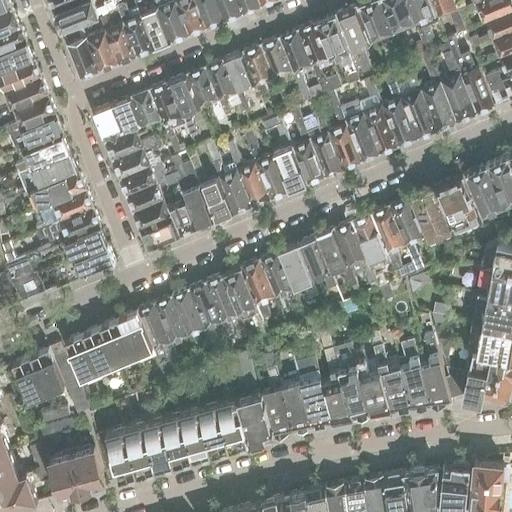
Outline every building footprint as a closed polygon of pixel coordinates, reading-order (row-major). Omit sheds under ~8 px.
[(0,0),(0,8),(13,3),(11,0),(0,0)] [(76,0),(50,0),(54,8),(76,0)] [(75,22),(76,25),(82,23),(81,20),(99,14),(94,0),(76,0),(54,8),(62,27),(75,22)] [(122,19),(123,18),(136,52),(153,45),(139,11),(130,14),(126,1),(122,0),(121,0),(116,2),(115,3),(122,19)] [(153,45),(170,38),(156,2),(154,0),(151,0),(145,2),(143,0),(135,0),(139,11),(153,45)] [(154,0),(156,2),(170,38),(188,31),(175,0),(154,0)] [(175,0),(188,31),(204,25),(194,0),(175,0)] [(194,0),(204,25),(222,17),(215,0),(194,0)] [(240,10),(235,0),(215,0),(222,17),(240,10)] [(235,0),(240,10),(258,3),(257,0),(235,0)] [(396,34),(382,0),(362,0),(360,1),(374,33),(381,36),(386,37),(391,36),(396,34)] [(413,17),(406,0),(382,0),(396,34),(397,34),(395,25),(413,17)] [(437,18),(430,0),(406,0),(413,17),(414,17),(417,25),(437,18)] [(457,5),(454,0),(430,0),(437,18),(441,16),(440,13),(457,5)] [(485,18),(511,6),(511,0),(474,0),(475,0),(450,10),(458,30),(472,24),(467,12),(474,10),(474,7),(479,5),(485,18)] [(0,31),(21,24),(13,3),(0,8),(0,31)] [(355,3),(334,11),(356,64),(361,76),(363,75),(370,72),(375,70),(364,43),(370,41),(355,3)] [(477,42),(511,28),(511,6),(485,18),(490,31),(475,37),(477,42)] [(361,76),(356,64),(334,11),(317,18),(330,56),(340,52),(347,68),(343,70),(348,81),(352,79),(361,76)] [(117,60),(136,52),(123,18),(122,19),(109,24),(105,14),(99,16),(103,27),(117,60)] [(87,34),(85,35),(99,68),(117,60),(103,27),(99,16),(96,17),(101,29),(87,34)] [(340,85),(341,84),(336,72),(325,77),(318,61),(330,56),(317,18),(297,26),(311,62),(310,63),(321,92),(326,90),(333,87),(340,85)] [(421,39),(424,39),(434,35),(429,21),(416,26),(421,39)] [(80,75),(99,68),(85,35),(87,34),(82,23),(76,25),(81,37),(68,43),(80,75)] [(0,51),(28,40),(21,24),(0,31),(0,51)] [(311,62),(297,26),(279,34),(292,68),(293,68),(300,87),(304,98),(305,99),(312,97),(300,66),(310,63),(311,62)] [(488,57),(511,47),(511,28),(477,42),(478,45),(493,39),(497,49),(486,54),(488,57)] [(457,69),(473,111),(494,102),(477,61),(467,65),(452,31),(445,34),(451,48),(443,51),(449,65),(454,67),(455,70),(457,69)] [(292,68),(279,34),(260,41),(274,75),(292,68)] [(424,39),(421,39),(413,41),(417,51),(427,48),(424,39)] [(0,72),(35,59),(28,40),(0,51),(0,72)] [(274,75),(260,41),(242,49),(256,82),(256,83),(260,93),(268,90),(263,79),(274,75)] [(403,44),(391,48),(395,60),(407,56),(403,44)] [(507,73),(511,71),(511,47),(488,57),(488,59),(499,55),(504,66),(485,74),(487,81),(507,73)] [(419,85),(435,126),(454,119),(439,77),(431,56),(428,48),(419,51),(423,60),(428,73),(435,75),(436,78),(419,85)] [(256,82),(242,49),(222,56),(237,90),(236,90),(243,108),(249,106),(242,88),(256,83),(256,82)] [(237,90),(222,56),(204,64),(226,116),(225,112),(234,108),(228,94),(236,90),(237,90)] [(3,92),(6,91),(42,76),(35,59),(0,72),(0,85),(1,86),(3,92)] [(381,100),(397,142),(415,135),(400,93),(389,63),(380,66),(392,96),(381,100)] [(226,116),(204,64),(186,71),(201,107),(202,106),(200,104),(210,100),(217,119),(226,116)] [(435,126),(419,85),(411,64),(403,68),(408,82),(415,83),(416,86),(400,93),(415,135),(435,126)] [(457,69),(455,70),(439,77),(454,119),(473,111),(457,69)] [(201,107),(186,71),(167,79),(186,121),(191,134),(197,132),(189,111),(201,107)] [(507,85),(511,95),(511,94),(511,71),(507,73),(487,81),(495,101),(502,99),(498,88),(507,85)] [(363,108),(379,150),(397,142),(381,100),(370,72),(363,75),(370,94),(375,92),(379,102),(363,108)] [(13,108),(49,94),(42,76),(6,91),(3,92),(10,108),(12,107),(13,108)] [(186,121),(167,79),(148,86),(162,117),(175,151),(182,149),(173,125),(186,121)] [(320,90),(317,83),(311,86),(314,92),(320,90)] [(162,117),(148,86),(131,93),(143,122),(149,120),(150,122),(162,117)] [(286,105),(304,98),(300,87),(282,94),(286,105)] [(328,127),(343,165),(361,157),(340,104),(333,87),(326,90),(338,123),(328,127)] [(135,125),(138,130),(151,125),(150,122),(149,120),(143,122),(131,93),(113,101),(125,129),(135,125)] [(4,131),(20,125),(56,111),(49,94),(13,108),(17,120),(2,125),(4,131)] [(340,104),(361,157),(379,150),(363,108),(358,96),(340,104)] [(125,129),(113,101),(94,109),(105,137),(125,129)] [(296,102),(290,105),(292,111),(298,109),(296,102)] [(291,141),(307,180),(325,173),(310,133),(299,108),(298,109),(292,111),(302,136),(291,141)] [(310,133),(325,173),(343,165),(328,127),(321,108),(313,111),(320,129),(310,133)] [(272,148),(288,188),(307,180),(291,141),(279,109),(260,117),(264,127),(275,123),(283,144),(272,148)] [(16,149),(22,147),(63,130),(56,111),(20,125),(4,131),(5,133),(10,132),(16,149)] [(138,130),(135,125),(125,129),(105,137),(112,156),(143,143),(146,150),(163,143),(160,136),(155,138),(153,133),(141,137),(138,130)] [(269,196),(288,188),(272,148),(261,152),(252,128),(244,131),(254,156),(253,156),(269,196)] [(17,169),(36,162),(71,148),(63,130),(22,147),(26,158),(15,162),(17,169)] [(218,172),(234,210),(251,203),(235,164),(224,168),(212,136),(205,139),(217,172),(218,172)] [(251,203),(269,196),(253,156),(242,161),(234,139),(227,141),(235,164),(251,203)] [(150,161),(161,157),(159,154),(149,158),(146,150),(143,143),(112,156),(120,174),(150,161)] [(215,218),(234,210),(218,172),(217,172),(206,176),(194,145),(187,148),(196,172),(215,218)] [(0,188),(0,197),(22,189),(78,166),(71,148),(36,162),(17,169),(23,184),(13,187),(12,184),(0,188)] [(186,196),(197,226),(215,218),(196,172),(187,175),(178,151),(171,154),(176,167),(179,179),(186,196)] [(511,215),(511,158),(509,151),(488,160),(505,200),(511,215)] [(161,157),(150,161),(120,174),(126,189),(156,177),(166,173),(165,171),(166,171),(161,157)] [(484,208),(505,200),(488,160),(467,169),(484,208)] [(85,185),(78,166),(22,189),(24,196),(32,193),(37,205),(52,199),(85,185)] [(166,173),(156,177),(126,189),(133,207),(163,194),(159,184),(166,181),(167,183),(179,179),(176,167),(166,171),(165,171),(166,173)] [(436,182),(456,228),(483,217),(462,171),(436,182)] [(456,228),(436,182),(427,185),(428,188),(425,189),(421,188),(409,193),(424,232),(428,240),(456,228)] [(37,227),(59,218),(93,204),(85,185),(52,199),(37,205),(37,206),(45,203),(50,218),(35,223),(37,227)] [(412,237),(424,232),(409,193),(389,201),(406,239),(414,259),(418,268),(423,266),(412,237)] [(155,202),(165,198),(163,194),(133,207),(141,227),(153,222),(150,216),(159,212),(155,202)] [(197,226),(186,196),(167,204),(179,233),(197,226)] [(179,233),(167,204),(165,198),(155,202),(159,212),(150,216),(153,222),(141,227),(148,246),(179,233)] [(406,239),(389,201),(370,209),(385,247),(386,247),(399,275),(418,268),(414,259),(401,265),(397,256),(393,244),(406,239)] [(57,240),(67,235),(100,222),(93,204),(59,218),(37,227),(39,232),(47,229),(48,232),(53,230),(57,240)] [(378,250),(385,247),(370,209),(351,217),(372,267),(377,278),(378,278),(376,273),(386,269),(378,250)] [(483,261),(511,267),(511,237),(496,234),(495,235),(492,227),(498,225),(493,214),(491,215),(490,211),(485,212),(489,222),(483,225),(488,237),(483,261)] [(377,278),(372,267),(351,217),(334,224),(349,262),(353,271),(364,266),(370,281),(377,278)] [(0,232),(8,232),(7,221),(0,221),(0,232)] [(52,266),(109,243),(100,222),(67,235),(57,240),(57,241),(37,248),(40,257),(62,249),(66,258),(52,263),(52,266)] [(334,224),(315,232),(331,269),(341,265),(349,285),(358,281),(353,271),(349,262),(334,224)] [(347,310),(331,269),(315,232),(295,241),(317,293),(318,292),(312,277),(323,273),(339,313),(347,310)] [(9,260),(19,256),(12,237),(3,241),(9,260)] [(295,241),(277,248),(292,286),(304,281),(310,295),(317,293),(295,241)] [(59,283),(115,260),(109,243),(52,266),(59,283)] [(453,254),(464,249),(461,243),(450,248),(453,254)] [(275,293),(292,286),(277,248),(259,256),(274,291),(275,293)] [(13,278),(25,273),(33,270),(28,255),(7,263),(13,278)] [(259,256),(241,264),(256,299),(263,316),(270,313),(263,296),(274,291),(259,256)] [(511,267),(483,261),(477,291),(511,297),(511,267)] [(265,319),(263,316),(256,299),(241,264),(223,271),(240,311),(242,315),(251,311),(256,322),(265,319)] [(434,281),(436,275),(435,267),(420,272),(411,275),(410,277),(434,281)] [(37,269),(33,270),(25,273),(32,293),(44,288),(37,269)] [(229,316),(240,311),(223,271),(206,278),(223,318),(230,333),(236,330),(232,319),(230,320),(229,316)] [(25,273),(13,278),(20,297),(32,293),(25,273)] [(11,284),(8,277),(0,280),(0,287),(1,288),(11,284)] [(211,323),(223,318),(206,278),(189,285),(205,326),(212,341),(217,354),(225,351),(220,338),(215,326),(213,327),(211,323)] [(358,281),(352,283),(357,295),(363,293),(358,281)] [(394,294),(389,282),(380,285),(385,297),(394,294)] [(4,296),(14,291),(11,284),(1,288),(4,296)] [(195,330),(205,326),(189,285),(173,292),(189,332),(195,348),(203,344),(198,333),(196,334),(195,330)] [(4,297),(6,303),(17,299),(14,291),(4,296),(4,297)] [(511,297),(477,291),(472,317),(511,325),(511,297)] [(172,339),(189,332),(173,292),(156,299),(172,339)] [(344,299),(348,308),(356,305),(352,296),(344,299)] [(138,307),(156,352),(158,356),(166,353),(169,358),(159,362),(165,375),(183,367),(171,340),(172,339),(156,299),(137,307),(138,307)] [(449,314),(451,303),(435,300),(433,311),(445,313),(449,314)] [(138,359),(156,352),(138,307),(137,307),(118,315),(135,352),(138,359)] [(445,313),(433,311),(433,314),(435,319),(443,321),(445,313)] [(138,359),(135,352),(118,315),(101,322),(119,367),(138,359)] [(466,345),(473,346),(511,352),(511,325),(472,317),(466,345)] [(101,322),(82,330),(98,367),(102,374),(119,367),(101,322)] [(321,377),(334,419),(354,415),(341,373),(339,366),(338,366),(328,327),(321,329),(331,374),(321,377)] [(80,375),(98,367),(82,330),(65,337),(80,375)] [(421,362),(432,402),(451,399),(450,395),(455,395),(446,364),(441,363),(433,333),(426,335),(432,360),(421,362)] [(237,336),(231,338),(233,345),(239,343),(237,336)] [(401,362),(412,405),(432,402),(421,362),(419,363),(413,336),(400,339),(404,354),(398,355),(401,362)] [(89,405),(61,338),(48,343),(48,344),(64,382),(77,411),(89,405)] [(445,355),(449,355),(452,342),(441,340),(445,355)] [(378,365),(391,409),(412,405),(401,362),(398,355),(387,358),(383,342),(373,344),(376,354),(375,354),(378,365)] [(64,382),(48,344),(31,351),(46,389),(64,382)] [(354,346),(373,411),(391,409),(378,365),(375,354),(365,357),(362,344),(354,346)] [(225,351),(236,392),(249,438),(274,433),(262,388),(259,388),(247,345),(225,351)] [(341,373),(354,415),(373,411),(354,346),(344,348),(348,364),(339,366),(341,373)] [(507,392),(508,386),(509,386),(510,386),(511,386),(511,385),(511,352),(473,346),(468,368),(446,364),(455,395),(463,393),(480,397),(481,389),(504,395),(507,392)] [(27,397),(46,389),(31,351),(12,359),(27,397)] [(281,383),(294,428),(315,423),(301,377),(296,358),(294,351),(285,354),(292,380),(281,383)] [(262,388),(274,433),(294,428),(281,383),(275,361),(272,352),(263,354),(266,364),(267,363),(273,385),(262,388)] [(301,377),(315,423),(334,419),(321,377),(315,353),(296,358),(301,377)] [(179,357),(183,367),(191,364),(187,354),(179,357)] [(20,397),(17,389),(10,391),(13,400),(20,397)] [(227,444),(249,438),(236,392),(214,398),(227,444)] [(24,406),(20,397),(13,400),(17,409),(24,406)] [(227,444),(214,398),(196,403),(209,449),(227,444)] [(70,412),(67,403),(54,407),(56,416),(70,412)] [(209,449),(196,403),(178,408),(191,454),(209,449)] [(56,416),(54,407),(41,411),(43,419),(56,416)] [(191,454),(178,408),(160,413),(173,460),(191,454)] [(173,460),(160,413),(141,419),(153,465),(173,460)] [(48,454),(59,492),(103,479),(93,442),(59,451),(54,434),(81,427),(78,415),(40,425),(48,454)] [(153,465),(141,419),(123,424),(136,470),(153,465)] [(136,470),(123,424),(96,432),(109,477),(108,477),(108,478),(136,470)] [(0,477),(19,470),(6,434),(0,436),(0,477)] [(32,452),(41,450),(39,442),(30,445),(32,452)] [(43,457),(41,450),(32,452),(34,460),(43,457)] [(36,467),(45,465),(43,457),(34,460),(36,467)] [(504,462),(473,458),(466,511),(496,511),(498,503),(501,501),(502,492),(500,489),(504,462)] [(435,488),(435,507),(445,505),(444,511),(448,511),(462,511),(469,467),(465,461),(455,460),(450,464),(442,463),(439,488),(435,488)] [(409,511),(435,507),(435,488),(433,463),(403,469),(409,511)] [(48,476),(45,465),(36,467),(40,479),(48,476)] [(19,470),(0,477),(0,507),(38,498),(31,479),(36,477),(32,467),(27,469),(27,467),(19,470)] [(403,469),(382,472),(388,511),(409,511),(403,469)] [(388,511),(382,472),(363,476),(368,511),(388,511)] [(368,511),(363,476),(342,479),(348,511),(368,511)] [(348,511),(342,479),(303,487),(307,511),(348,511)] [(307,511),(303,487),(281,493),(283,511),(307,511)] [(283,511),(281,493),(257,499),(259,511),(283,511)] [(259,511),(257,499),(234,505),(234,511),(259,511)]
